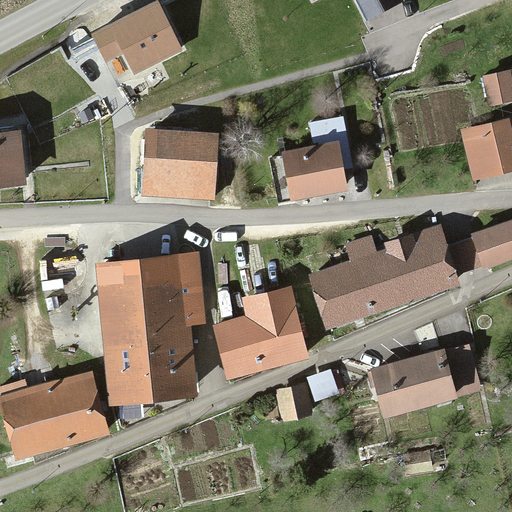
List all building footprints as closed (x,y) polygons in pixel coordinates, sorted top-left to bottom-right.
[(403,0),(311,0),(313,3),(317,0),(353,0),(365,22),(404,1),(403,0)] [(155,9),(88,46),(111,88),(179,52),(155,9)] [(511,79),(482,89),(490,115),(511,107),(511,79)] [(511,170),(508,135),(461,140),(466,183),(511,178),(511,170)] [(216,145),(145,141),(142,201),(213,204),(216,145)] [(16,143),(0,144),(0,196),(22,195),(16,143)] [(336,153),(282,163),(289,205),(344,195),(336,153)] [(511,229),(470,244),(481,275),(511,263),(511,229)] [(310,285),(324,332),(454,294),(437,238),(384,254),(386,262),(374,266),(369,248),(347,254),(352,272),(310,285)] [(198,320),(193,262),(153,265),(155,298),(100,301),(108,414),(192,409),(187,320),(198,320)] [(213,332),(223,379),(299,363),(286,302),(244,311),(247,325),(213,332)] [(443,361),(372,380),(383,419),(453,401),(443,361)] [(86,381),(0,406),(0,416),(13,462),(102,436),(86,381)] [(280,397),(284,426),(309,423),(305,394),(280,397)] [(404,451),(407,472),(442,468),(440,447),(404,451)]
